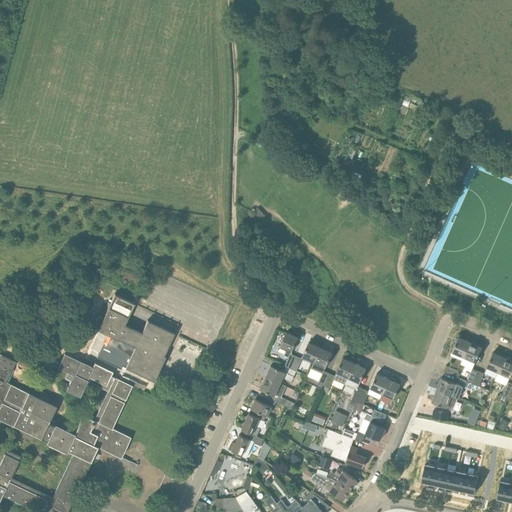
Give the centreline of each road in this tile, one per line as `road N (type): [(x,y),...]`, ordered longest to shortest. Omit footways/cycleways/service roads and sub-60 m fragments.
road 1 (residential): [(422,377),(275,316),(184,511)]
road 2 (track): [(449,318),(405,286),(399,259),(449,131),(459,124),(511,141)]
road 3 (residential): [(511,340),(449,318),(422,377)]
road 4 (residential): [(372,494),(422,377)]
